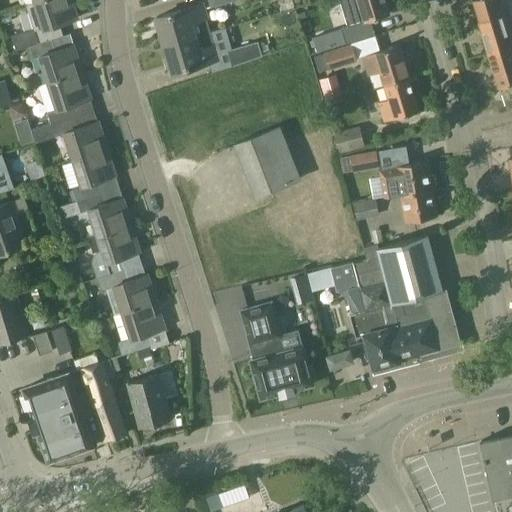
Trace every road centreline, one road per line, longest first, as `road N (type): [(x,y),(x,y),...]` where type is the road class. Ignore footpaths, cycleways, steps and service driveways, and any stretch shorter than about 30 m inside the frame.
road 1 (residential): [(225,452),(212,348),(129,99),(116,0)]
road 2 (residential): [(509,385),(474,161),(430,29),(431,0)]
road 3 (tertiary): [(57,488),(225,452)]
road 4 (tertiary): [(353,448),(416,406),(509,385)]
road 5 (tertiary): [(225,452),(291,438),(353,448)]
